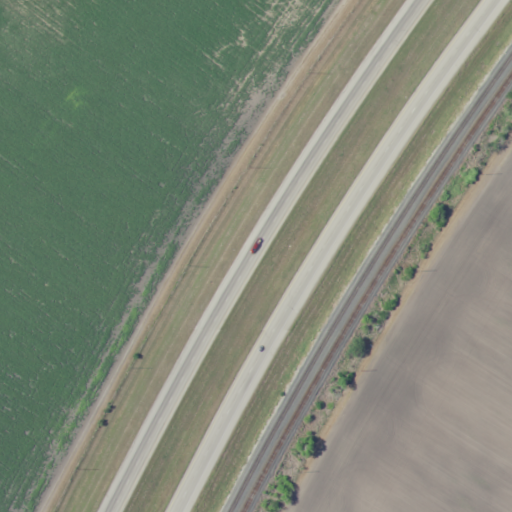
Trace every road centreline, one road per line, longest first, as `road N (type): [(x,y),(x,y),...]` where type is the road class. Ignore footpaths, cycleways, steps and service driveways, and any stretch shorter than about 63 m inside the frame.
road 1 (trunk): [(421,0),(186,364),(110,511)]
road 2 (trunk): [(191,511),(294,312),(496,0)]
